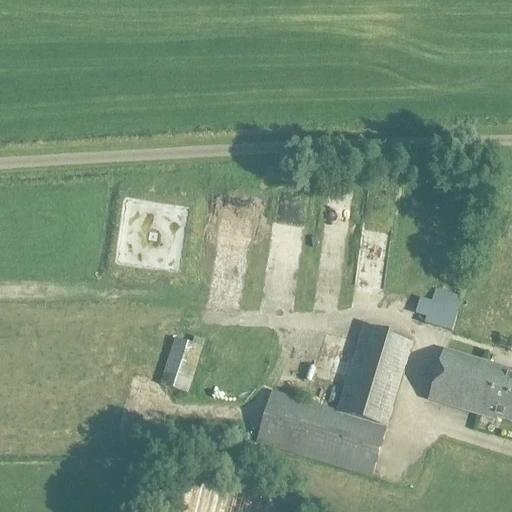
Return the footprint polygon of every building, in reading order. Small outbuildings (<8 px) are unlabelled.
[(389,215),(393,191),(369,187),(366,211),(389,215)] [(216,192),(216,204),(238,205),(238,193),(216,192)] [(220,221),(218,236),(236,239),(239,223),(220,221)] [(436,290),(432,303),(432,305),(459,313),(462,298),(436,290)] [(364,325),(337,411),(336,414),(387,430),(388,430),(415,342),(364,325)] [(195,338),(193,345),(203,348),(205,341),(195,338)] [(203,348),(193,345),(175,339),(161,386),(188,394),(203,348)] [(498,420),(511,423),(511,375),(511,376),(511,374),(511,372),(446,352),(430,402),(497,423),(498,420)] [(336,414),(337,411),(273,392),(256,444),(373,480),(387,430),(336,414)]
